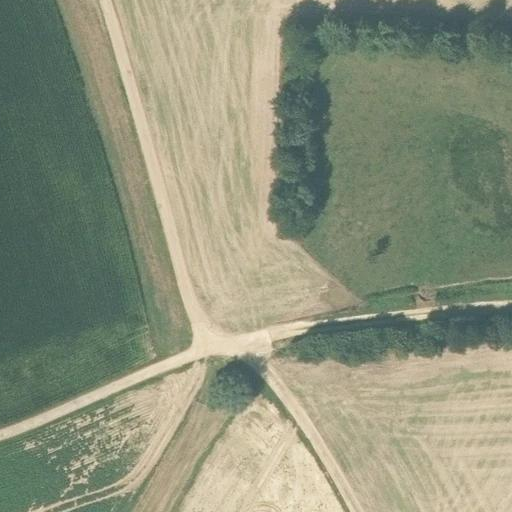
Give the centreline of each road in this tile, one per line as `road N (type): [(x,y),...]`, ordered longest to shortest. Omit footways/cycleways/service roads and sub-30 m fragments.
road 1 (track): [(104,0),(204,349)]
road 2 (track): [(245,340),(511,312)]
road 3 (track): [(0,436),(204,349)]
road 4 (track): [(353,511),(245,340)]
road 5 (track): [(184,452),(245,340)]
